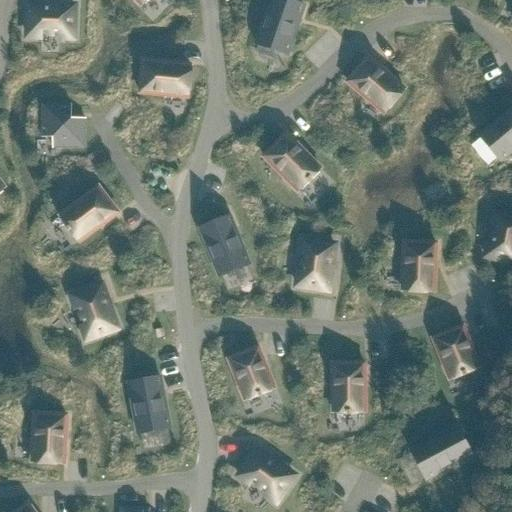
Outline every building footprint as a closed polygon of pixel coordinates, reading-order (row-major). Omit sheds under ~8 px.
[(304,5),(289,0),(271,0),(256,43),(287,54),(304,5)] [(59,37),(73,37),(74,5),(29,4),(27,36),(42,36),(42,34),(59,34),(59,37)] [(368,57),(347,81),(384,113),(405,88),(368,57)] [(143,60),(140,92),(188,97),(191,65),(143,60)] [(53,137),(52,147),(85,147),(85,118),(72,118),(72,104),(43,104),(43,137),(53,137)] [(511,150),(511,108),(480,135),(501,160),(511,150)] [(318,170),(321,167),(286,133),(264,156),(298,190),(300,188),(302,189),(309,182),(312,179),(320,171),(318,170)] [(77,238),(79,241),(118,212),(99,186),(60,215),(62,218),(60,219),(67,228),(66,228),(69,231),(76,240),(77,238)] [(490,245),(487,259),(511,264),(511,217),(497,214),(494,228),(496,228),(492,246),(490,245)] [(230,216),(200,228),(219,275),(249,263),(230,216)] [(298,271),(296,285),(328,290),(335,244),(303,240),(301,254),(303,254),(301,271),(298,271)] [(436,243),(404,241),(402,290),(434,291),(436,243)] [(82,325),(86,339),(117,328),(102,285),(71,295),(76,309),(78,308),(84,324),(82,325)] [(476,368),(479,366),(463,326),(433,338),(449,378),(452,377),(453,379),(463,375),(467,374),(477,370),(476,368)] [(271,388),(274,387),(258,347),(228,359),(244,399),(248,398),(248,400),(258,396),(262,395),(262,394),(272,391),(271,388)] [(362,411),(365,411),(365,363),(332,363),(333,411),(336,411),(336,413),(347,413),(347,414),(351,414),(351,413),(362,413),(362,411)] [(129,382),(138,433),(170,427),(160,377),(129,382)] [(67,415),(34,413),(31,461),(64,463),(67,415)] [(472,455),(457,426),(412,450),(427,479),(472,455)] [(276,502),(295,475),(257,449),(238,475),(250,483),(251,481),(266,491),(264,493),(276,502)] [(34,511),(28,503),(16,511),(34,511)]
